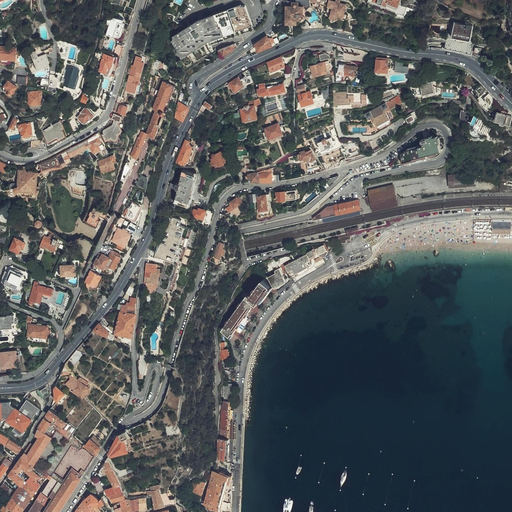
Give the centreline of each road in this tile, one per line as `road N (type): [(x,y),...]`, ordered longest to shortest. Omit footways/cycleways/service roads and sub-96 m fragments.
road 1 (residential): [(128,422),(160,397),(228,193),(344,169)]
road 2 (residential): [(344,169),(431,125),(451,140),(436,163),(355,182),(306,218),(236,234)]
road 3 (secondary): [(199,97),(225,74),(319,35),(468,62),(511,104)]
road 4 (residential): [(329,266),(276,304),(243,362),(234,511)]
road 5 (residential): [(142,0),(102,119),(32,161),(0,153)]
road 6 (residential): [(128,422),(148,403),(158,370),(149,369),(136,393),(138,254)]
road 7 (secondary): [(0,388),(45,377),(138,254)]
road 8 (secondary): [(138,254),(199,97)]
road 9 (residential): [(0,380),(41,369),(61,338),(57,325),(0,302)]
road 10 (residential): [(344,169),(390,140),(416,107),(469,106)]
road 11 (tertiary): [(277,0),(263,31),(194,79),(199,97)]
road 12 (residential): [(236,234),(308,207),(344,169)]
